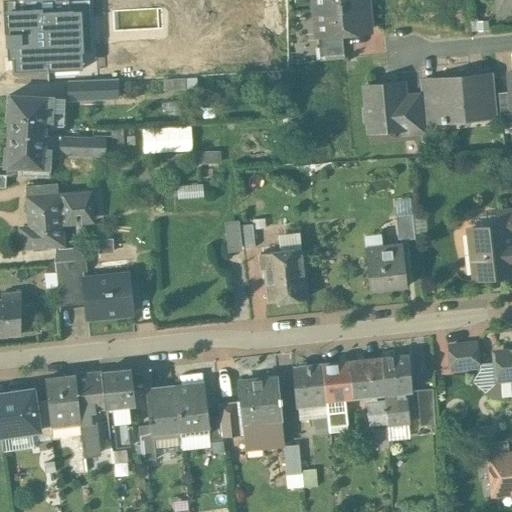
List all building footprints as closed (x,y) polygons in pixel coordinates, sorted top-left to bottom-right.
[(146,0),(99,0),(100,15),(147,13),(146,0)] [(218,0),(181,0),(181,9),(218,11),(218,0)] [(364,0),(315,0),(317,10),(365,6),(364,0)] [(511,0),(497,0),(499,14),(511,12),(511,0)] [(365,6),(317,10),(319,35),(319,36),(342,34),(367,32),(365,6)] [(40,22),(11,23),(11,34),(6,34),(6,45),(12,45),(13,72),(48,71),(48,67),(74,65),(73,52),(76,52),(75,36),(75,32),(73,10),(40,12),(40,22)] [(342,34),(319,36),(319,35),(318,35),(319,48),(343,46),(342,34)] [(343,46),(319,48),(320,61),(344,58),(343,46)] [(485,75),(437,80),(438,95),(439,95),(442,122),(442,123),(444,123),(444,124),(448,124),(448,121),(464,119),(463,109),(488,107),(485,75)] [(113,80),(67,82),(68,99),(114,97),(113,80)] [(437,80),(420,81),(421,97),(424,123),(442,122),(439,95),(438,95),(437,80)] [(399,83),(365,86),(367,109),(364,114),(364,120),(369,123),(369,132),(402,129),(403,129),(400,99),(399,83)] [(511,108),(510,92),(498,93),(502,129),(511,127),(511,108)] [(64,98),(7,94),(6,118),(9,118),(8,134),(43,137),(45,121),(50,121),(51,110),(63,111),(64,98)] [(421,97),(400,99),(403,129),(402,129),(402,134),(425,132),(424,123),(421,97)] [(142,150),(192,149),(192,124),(142,125),(142,150)] [(43,137),(8,134),(7,147),(5,147),(3,166),(16,167),(31,168),(48,169),(50,150),(43,149),(43,137)] [(92,137),(60,135),(59,154),(91,155),(92,137)] [(217,153),(192,153),(193,163),(218,162),(217,153)] [(31,168),(16,167),(15,174),(31,175),(31,168)] [(176,195),(200,193),(200,183),(175,185),(176,195)] [(58,195),(26,197),(29,227),(19,228),(21,247),(62,243),(58,195)] [(391,198),(393,212),(410,210),(408,195),(391,198)] [(511,210),(497,212),(499,226),(509,225),(510,235),(511,234),(511,210)] [(412,214),(395,216),(398,240),(414,238),(412,214)] [(226,250),(242,248),(240,225),(240,218),(223,219),(226,250)] [(252,224),(240,225),(242,248),(254,247),(252,224)] [(499,226),(469,229),(474,279),(511,274),(511,253),(510,235),(509,225),(499,226)] [(84,245),(58,247),(59,260),(86,258),(84,245)] [(401,245),(366,249),(370,290),(405,287),(401,245)] [(300,249),(259,254),(261,270),(265,269),(269,302),(305,298),(300,249)] [(59,260),(55,261),(60,307),(85,304),(82,278),(83,278),(83,271),(87,270),(86,258),(59,260)] [(83,278),(82,278),(85,304),(87,318),(132,313),(128,273),(83,278)] [(19,297),(0,298),(0,338),(23,336),(19,297)] [(475,343),(449,346),(452,369),(478,366),(475,343)] [(511,351),(495,353),(498,379),(500,378),(502,381),(510,380),(511,377),(511,351)] [(408,356),(381,358),(385,395),(387,424),(406,422),(404,409),(402,409),(400,393),(412,392),(408,356)] [(381,358),(352,362),(355,398),(367,396),(368,412),(367,412),(369,426),(387,424),(385,395),(381,358)] [(352,362),(323,365),(326,401),(326,402),(327,413),(329,432),(333,432),(348,431),(347,425),(348,425),(345,399),(355,398),(352,362)] [(323,364),(294,367),(298,405),(326,402),(326,401),(323,365),(323,364)] [(131,370),(101,373),(105,408),(105,410),(112,409),(115,438),(116,448),(129,447),(125,408),(135,406),(131,370)] [(101,373),(74,375),(79,412),(89,410),(91,436),(103,434),(100,408),(105,408),(101,373)] [(74,375),(45,379),(47,400),(50,425),(80,421),(79,412),(74,375)] [(277,378),(240,382),(242,400),(239,401),(242,423),(243,423),(244,434),(244,437),(260,436),(261,446),(284,444),(281,420),(282,420),(277,378)] [(204,384),(175,388),(180,433),(207,430),(209,430),(207,418),(204,384)] [(175,388),(147,391),(150,416),(148,416),(149,421),(151,421),(151,424),(152,437),(153,436),(180,433),(175,388)] [(432,389),(417,390),(420,426),(435,425),(432,389)] [(33,390),(0,394),(0,431),(1,436),(37,430),(39,430),(35,402),(33,390)] [(50,425),(47,400),(35,402),(39,430),(37,430),(38,438),(52,436),(50,425)] [(239,401),(219,404),(220,417),(222,437),(244,434),(243,423),(242,423),(239,401)] [(220,417),(207,418),(209,430),(207,430),(209,442),(222,440),(222,437),(220,417)] [(151,424),(139,425),(143,459),(156,458),(153,436),(152,437),(151,424)] [(507,440),(482,443),(484,460),(491,460),(491,458),(509,456),(507,440)] [(298,447),(284,449),(286,474),(300,473),(298,447)] [(511,455),(509,456),(491,458),(491,460),(493,483),(507,482),(511,489),(511,455)] [(123,458),(111,460),(113,475),(125,473),(123,458)]
